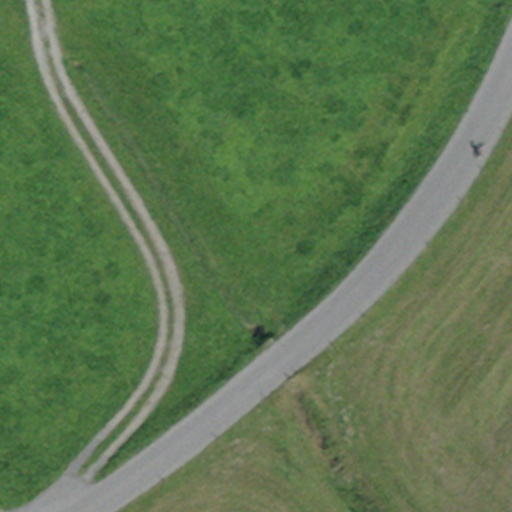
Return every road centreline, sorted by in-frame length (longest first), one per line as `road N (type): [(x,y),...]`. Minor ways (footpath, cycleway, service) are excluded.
road 1 (tertiary): [(511,58),(459,162),(338,314),(141,475),(80,511)]
road 2 (track): [(34,511),(150,401),(176,322),(164,249),(59,72),(45,0)]
